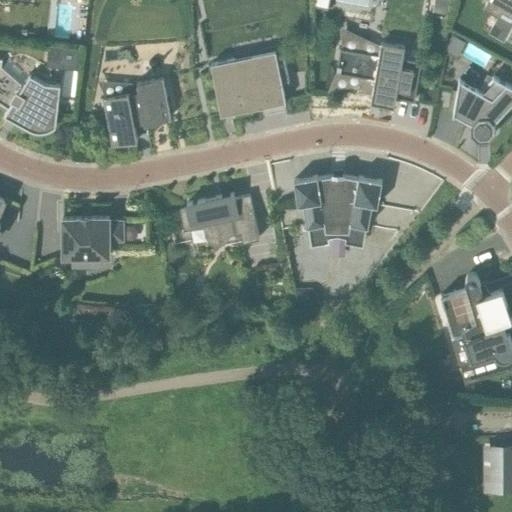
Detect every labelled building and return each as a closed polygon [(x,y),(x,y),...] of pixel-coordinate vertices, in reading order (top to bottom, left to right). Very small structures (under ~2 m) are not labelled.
[(449,15),(451,0),(434,0),(433,12),(449,15)] [(511,15),(511,25),(506,37),(511,40),(511,0),(487,0),(484,7),(498,15),(501,10),(511,15)] [(337,69),(340,69),(339,73),(360,77),(358,91),(373,93),(372,101),(394,105),(395,97),(414,100),(421,61),(403,57),(405,46),(381,42),(379,55),(340,48),(337,69)] [(47,55),(79,60),(80,50),(51,46),(50,49),(48,49),(47,55)] [(275,50),(211,64),(221,113),(263,104),(262,98),(283,93),(284,100),(300,97),(300,95),(286,98),(282,83),(289,81),(284,57),(277,58),(275,50)] [(0,70),(2,60),(0,60),(0,96),(10,104),(7,110),(33,123),(35,124),(38,125),(40,125),(43,125),(47,124),(51,122),(53,127),(56,126),(61,85),(45,83),(30,74),(22,87),(0,70)] [(461,78),(459,78),(459,94),(453,113),(454,114),(455,112),(458,114),(472,122),(471,122),(471,132),(478,140),(489,139),(494,134),(495,132),(495,122),(495,121),(511,103),(511,85),(493,75),(493,76),(496,78),(505,84),(492,97),(461,80),(461,78)] [(138,89),(103,96),(112,143),(138,138),(137,133),(148,131),(146,122),(171,117),(163,78),(137,83),(138,89)] [(303,203),(307,225),(323,222),(324,229),(351,229),(352,222),(368,225),(372,204),(377,205),(382,180),(359,176),(358,178),(338,174),(318,177),(317,176),(294,180),(298,204),(303,203)] [(229,236),(229,233),(241,230),(242,240),(259,237),(250,195),(230,199),(222,196),(221,195),(187,203),(188,208),(180,209),(184,229),(173,231),(175,242),(206,236),(208,240),(213,243),(220,244),(226,241),(229,236)] [(63,255),(110,255),(110,239),(123,239),(123,220),(109,220),(109,216),(63,217),(63,255)] [(511,320),(502,288),(499,289),(491,291),(489,280),(480,282),(478,275),(475,273),(471,272),(468,273),(466,276),(464,279),(467,287),(441,294),(446,313),(452,334),(463,331),(471,361),(494,355),(494,357),(500,361),(504,362),(511,360),(511,358),(511,341),(511,338),(509,338),(506,327),(507,326),(506,323),(508,322),(511,320)] [(318,296),(311,288),(296,288),(298,302),(318,302),(318,296)] [(453,412),(431,412),(432,435),(453,434),(453,412)] [(483,491),(511,490),(511,444),(482,445),(483,491)]
